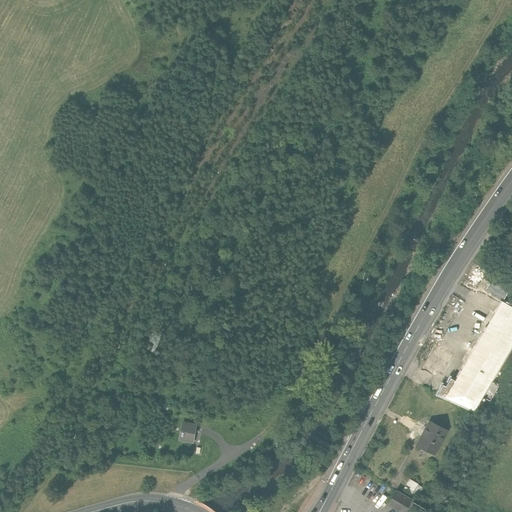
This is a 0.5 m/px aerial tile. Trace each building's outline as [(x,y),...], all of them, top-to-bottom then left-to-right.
[(499,290),(484,281),(480,288),(495,297),(499,290)] [(438,340),(443,330),(447,332),(463,300),(451,295),(431,336),(438,340)] [(511,336),(511,312),(497,304),(453,380),(449,378),(446,382),(443,381),(434,397),(467,415),(511,336)] [(453,355),(435,345),(419,372),(431,379),(434,374),(440,377),(453,355)] [(444,431),(422,418),(404,448),(426,461),(444,431)] [(182,420),(178,440),(193,442),(197,422),(182,420)] [(409,479),(405,488),(419,496),(424,487),(409,479)] [(388,506),(402,511),(407,511),(414,497),(395,489),(388,506)]
